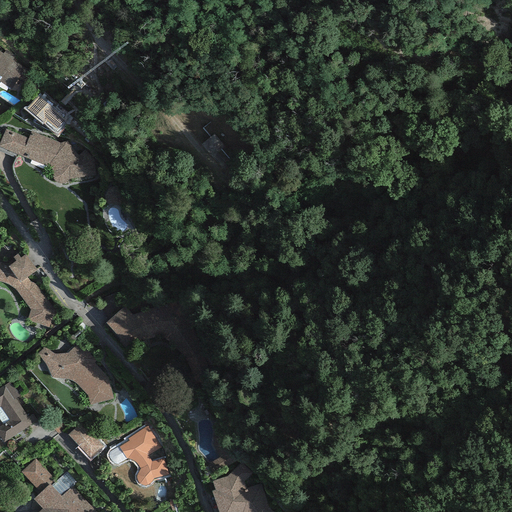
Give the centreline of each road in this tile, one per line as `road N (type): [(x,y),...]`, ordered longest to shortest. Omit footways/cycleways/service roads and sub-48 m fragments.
road 1 (residential): [(0,204),(80,314),(159,402),(208,511)]
road 2 (track): [(221,176),(156,81),(115,52),(70,0)]
